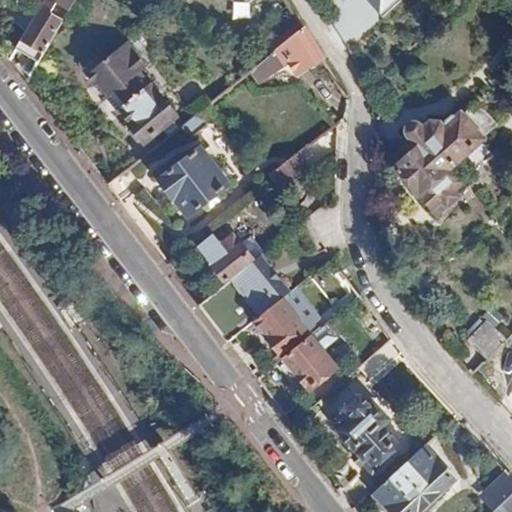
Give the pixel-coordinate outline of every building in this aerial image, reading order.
[(22,41),(20,45),(30,53),(37,67),(69,16),(54,7),(57,0),(46,0),(36,18),(22,41)] [(367,0),(383,18),(403,0),(367,0)] [(5,30),(22,41),(36,18),(19,7),(5,30)] [(213,22),(217,28),(223,23),(218,17),(213,22)] [(265,48),(270,55),(304,27),(300,21),(265,48)] [(270,55),(250,71),(259,82),(284,62),(298,50),(307,62),(318,51),(304,27),(270,55)] [(101,81),(115,99),(145,74),(143,71),(150,65),(130,39),(103,61),(101,57),(85,69),(97,84),(101,81)] [(298,50),(284,62),(293,73),(307,62),(298,50)] [(145,74),(115,99),(121,107),(152,82),(145,74)] [(152,82),(121,107),(146,140),(164,126),(175,118),(177,115),(152,82)] [(407,130),(412,137),(419,146),(409,154),(398,165),(439,215),(461,194),(456,188),(464,180),(451,165),(466,152),(477,165),(484,165),(503,147),(490,131),(499,123),(496,119),(508,107),(495,92),(483,103),(479,100),(463,115),(455,113),(450,117),(450,124),(447,126),(443,120),(430,118),(423,126),(418,121),(412,120),(408,124),(407,130)] [(199,111),(182,126),(192,138),(209,123),(199,111)] [(105,118),(79,140),(93,159),(120,138),(105,118)] [(175,118),(164,126),(171,135),(182,126),(175,118)] [(419,146),(412,137),(402,145),(409,154),(419,146)] [(187,214),(230,182),(201,146),(159,177),(187,214)] [(304,150),(285,162),(293,174),(311,161),(304,150)] [(198,245),(227,280),(254,258),(225,223),(198,245)] [(227,280),(201,302),(229,338),(253,321),(257,318),(283,296),(286,293),(257,257),(254,258),(227,280)] [(286,293),(283,296),(287,301),(295,294),(292,289),(286,293)] [(283,296),(257,318),(284,352),(310,329),(312,333),(320,325),(301,301),(292,308),(287,301),(283,296)] [(465,337),(486,358),(505,338),(484,317),(465,337)] [(312,333),(286,355),(312,386),(339,363),(324,346),(340,333),(328,318),(320,325),(312,333)] [(253,321),(229,338),(246,361),(270,342),(253,321)] [(374,458),(381,453),(399,440),(385,422),(390,417),(378,399),(374,401),(366,390),(353,399),(355,402),(345,408),(351,420),(345,424),(358,442),(361,440),(374,458)] [(385,458),(381,453),(374,458),(361,440),(358,442),(356,444),(372,467),(385,458)] [(425,444),(382,485),(376,492),(395,511),(417,511),(456,475),(425,444)] [(364,468),(343,489),(358,509),(376,492),(382,485),(364,468)] [(511,490),(511,476),(507,471),(484,495),(494,507),(500,502),(511,490)] [(511,511),(511,490),(500,502),(509,511),(511,511)]
